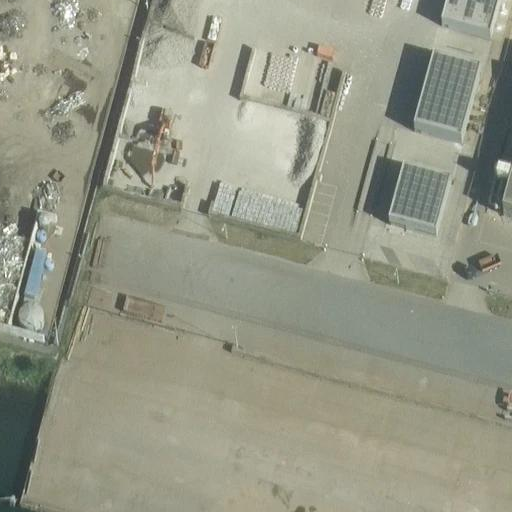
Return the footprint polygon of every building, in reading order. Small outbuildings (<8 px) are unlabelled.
[(176,0),(166,0),(155,48),(221,63),(232,13),(176,0)] [(448,0),(441,28),(489,41),(500,0),(448,0)] [(340,54),(356,57),(366,12),(350,9),(340,54)] [(359,58),(380,64),(384,48),(364,42),(359,58)] [(433,60),(413,133),(460,146),(480,73),(433,60)] [(403,171),(388,226),(435,239),(450,184),(403,171)] [(511,180),(502,217),(511,220),(511,180)] [(37,255),(24,302),(33,305),(46,258),(37,255)] [(88,455),(91,443),(75,439),(73,451),(88,455)] [(107,491),(120,495),(124,484),(110,480),(107,491)]
